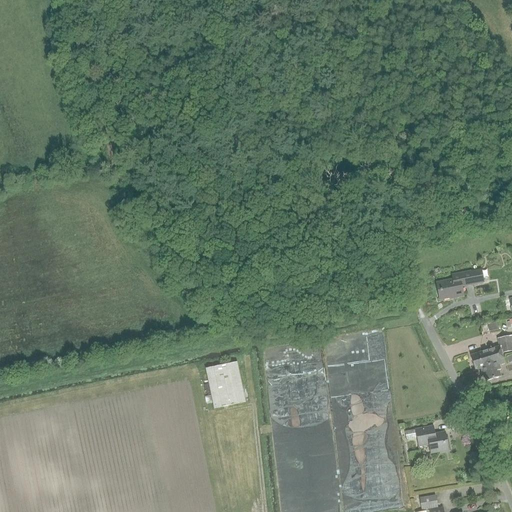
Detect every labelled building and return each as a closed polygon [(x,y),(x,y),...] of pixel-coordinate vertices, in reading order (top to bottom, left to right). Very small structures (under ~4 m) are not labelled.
[(481,269),(463,273),(451,275),(452,280),(436,283),(440,300),(454,297),(455,298),(463,297),(461,287),(483,282),(481,269)] [(475,371),(481,369),(495,365),(493,358),(501,356),(500,353),(511,350),(511,336),(498,339),(500,348),(499,348),(470,357),(475,371)] [(481,369),(485,382),(500,378),(498,372),(500,371),(498,366),(504,365),(501,356),(493,358),(495,365),(481,369)] [(214,409),(246,403),(237,363),(205,369),(214,409)] [(440,454),(450,452),(447,438),(446,438),(445,433),(435,435),(433,426),(405,432),(406,441),(417,439),(418,447),(429,445),(430,455),(440,453),(440,454)] [(419,498),(421,511),(443,511),(443,508),(438,509),(435,495),(419,498)]
